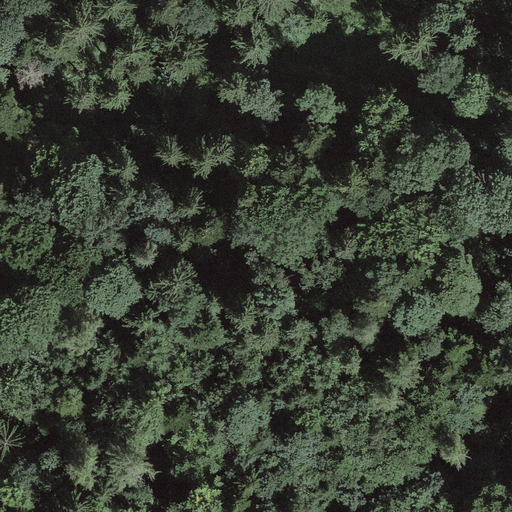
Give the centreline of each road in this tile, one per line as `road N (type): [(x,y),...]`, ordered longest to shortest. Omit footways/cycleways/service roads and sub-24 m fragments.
road 1 (track): [(0,159),(121,87),(193,59),(266,56),(382,89),(475,105),(511,100)]
road 2 (track): [(349,511),(390,477),(511,418)]
